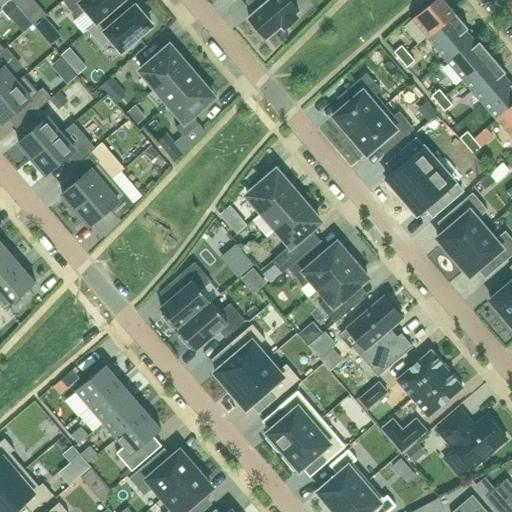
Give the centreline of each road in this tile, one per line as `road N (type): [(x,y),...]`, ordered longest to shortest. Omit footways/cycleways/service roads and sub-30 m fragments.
road 1 (residential): [(511,375),(190,0)]
road 2 (residential): [(0,167),(293,511)]
